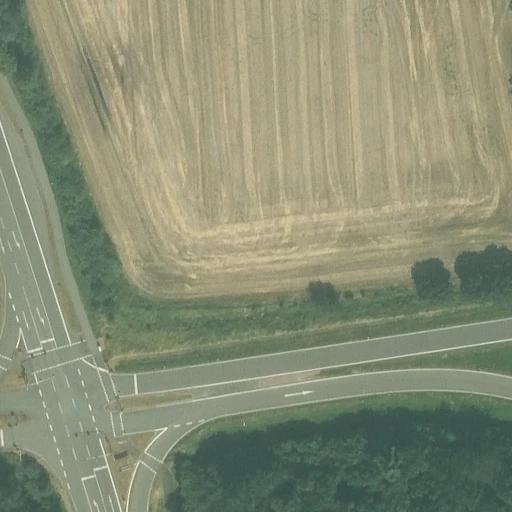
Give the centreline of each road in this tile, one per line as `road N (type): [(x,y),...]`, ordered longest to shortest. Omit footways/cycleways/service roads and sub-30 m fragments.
road 1 (motorway): [(511,330),(106,389),(66,412)]
road 2 (motorway): [(211,411),(366,385),(511,390)]
road 3 (motorway): [(66,412),(114,425),(211,411)]
road 4 (primary): [(66,412),(24,281)]
road 5 (motorway): [(135,511),(148,460),(211,411)]
